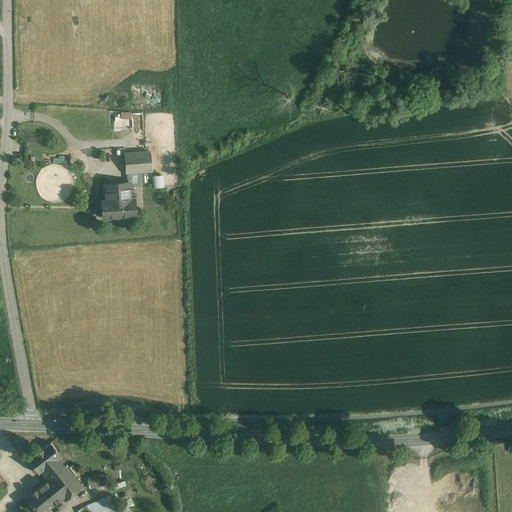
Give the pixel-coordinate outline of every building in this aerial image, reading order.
[(150,171),(149,151),(125,152),(126,173),(129,172),(141,172),(150,171)] [(141,172),(129,172),(130,182),(130,186),(141,185),(141,172)] [(164,187),(163,174),(151,175),(151,187),(164,187)] [(104,183),(105,201),(131,199),(130,186),(130,182),(104,183)] [(135,199),(131,199),(105,201),(102,200),(102,218),(135,216),(135,199)] [(50,442),(27,459),(38,473),(40,471),(59,457),(61,456),(50,442)] [(82,486),(59,457),(40,471),(48,480),(62,498),(64,500),(82,486)] [(106,484),(104,473),(95,475),(98,486),(106,484)] [(95,475),(86,477),(89,488),(98,486),(95,475)] [(48,480),(35,490),(31,493),(25,498),(36,511),(44,511),(62,498),(48,480)] [(111,495),(86,505),(91,511),(102,511),(118,504),(111,495)] [(132,511),(126,503),(118,509),(120,511),(132,511)]
